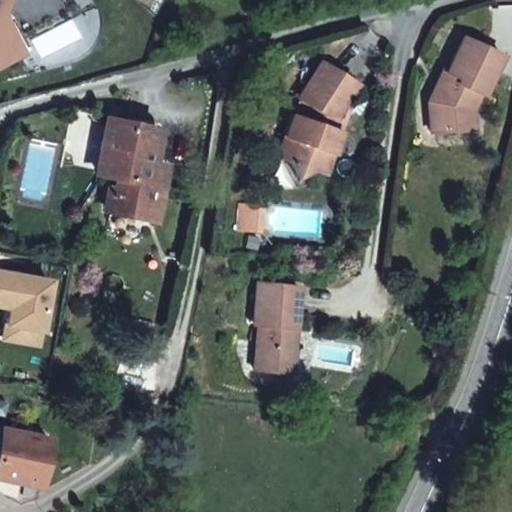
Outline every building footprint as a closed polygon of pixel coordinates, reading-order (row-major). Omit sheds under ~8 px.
[(0,0),(0,65),(20,55),(0,17),(5,0),(0,0)] [(501,55),(463,37),(447,72),(443,70),(436,86),(440,88),(434,101),(428,102),(430,132),(472,129),(472,117),(471,109),(479,94),(482,95),(501,55)] [(357,84),(321,61),(298,98),(306,103),(297,117),(288,114),(285,136),(295,138),(292,159),(296,177),(324,174),(339,132),(331,128),(334,120),(344,104),(357,84)] [(472,117),(482,95),(479,94),(471,109),(472,117)] [(349,105),(344,104),(334,120),(331,128),(339,132),(349,105)] [(145,164),(152,131),(108,122),(98,174),(116,178),(142,183),(145,164)] [(292,159),(295,138),(285,136),(282,158),(292,159)] [(162,167),(145,164),(142,183),(158,187),(162,167)] [(142,183),(116,178),(113,188),(108,187),(102,211),(152,220),(158,187),(142,183)] [(254,232),(257,205),(240,203),(237,230),(254,232)] [(48,281),(0,272),(0,305),(10,307),(7,324),(39,330),(48,281)] [(299,286),(258,282),(254,324),(258,325),(254,370),(292,373),(295,343),(291,336),(292,328),(295,328),(299,286)] [(39,330),(7,324),(4,339),(36,345),(39,330)] [(46,438),(0,428),(0,494),(14,497),(17,482),(36,486),(46,438)]
